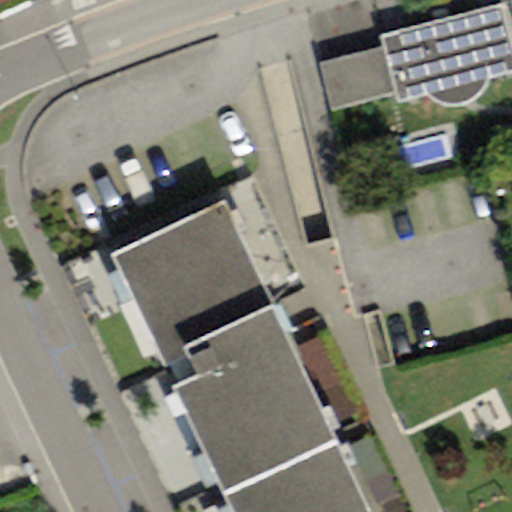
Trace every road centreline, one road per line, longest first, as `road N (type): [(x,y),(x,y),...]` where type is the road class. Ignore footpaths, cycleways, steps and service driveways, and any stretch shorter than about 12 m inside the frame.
road 1 (residential): [(0,85),(208,0)]
road 2 (unclassified): [(83,511),(0,316)]
